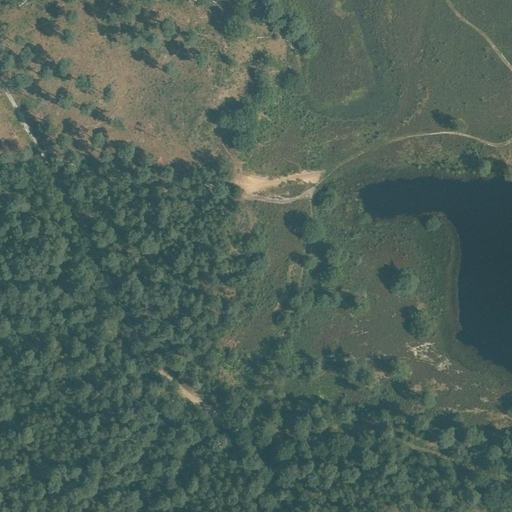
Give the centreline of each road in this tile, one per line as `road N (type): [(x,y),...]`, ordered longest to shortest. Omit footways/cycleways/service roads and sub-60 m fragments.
road 1 (track): [(225,417),(154,358),(0,79)]
road 2 (track): [(511,485),(385,437),(329,428),(277,437),(225,417)]
